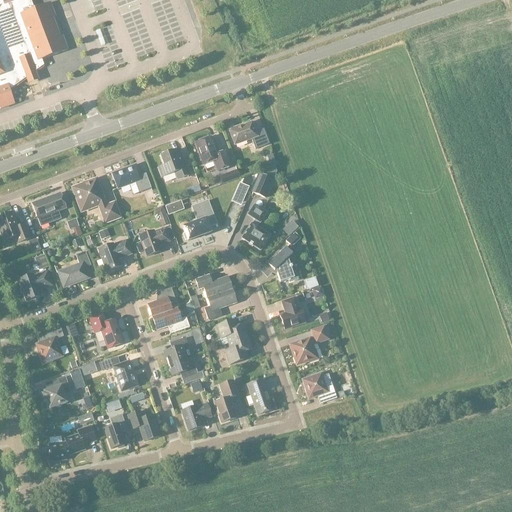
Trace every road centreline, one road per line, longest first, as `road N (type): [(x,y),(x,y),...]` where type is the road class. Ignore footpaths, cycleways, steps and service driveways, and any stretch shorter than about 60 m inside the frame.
road 1 (residential): [(177,452),(296,425),(291,410),(234,259),(209,253),(120,285)]
road 2 (residential): [(0,200),(243,110)]
road 3 (tertiary): [(234,84),(477,0)]
road 4 (tertiary): [(0,167),(234,84)]
road 5 (residential): [(177,452),(120,285)]
road 6 (residential): [(22,488),(177,452)]
